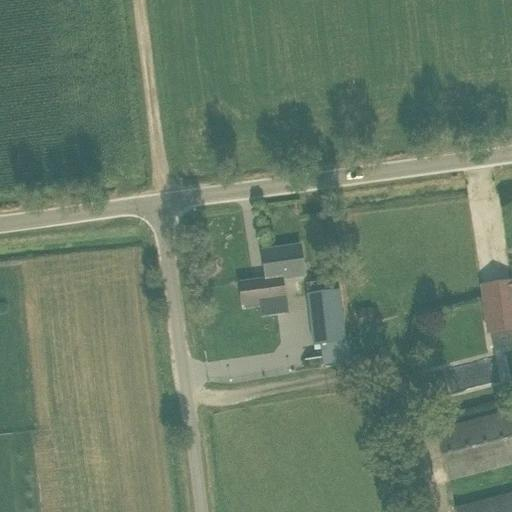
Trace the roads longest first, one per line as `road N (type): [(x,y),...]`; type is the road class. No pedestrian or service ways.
road 1 (unclassified): [(159,207),(511,158)]
road 2 (track): [(188,400),(374,374),(421,511)]
road 3 (unclassified): [(202,511),(159,207)]
road 4 (track): [(133,0),(159,207)]
road 5 (unclassified): [(0,223),(159,207)]
